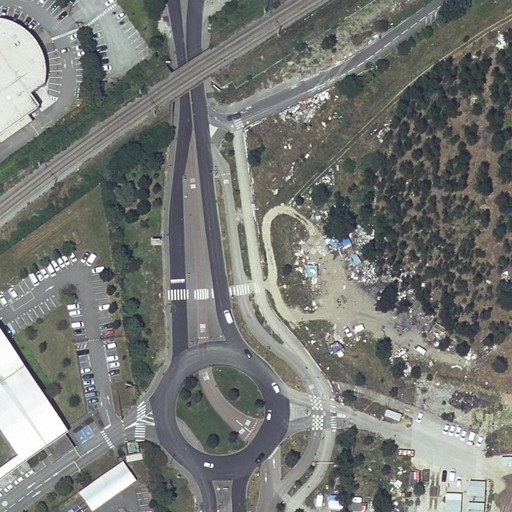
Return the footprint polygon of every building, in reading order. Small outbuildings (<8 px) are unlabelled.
[(0,136),(39,108),(30,96),(45,86),(46,80),(46,73),(45,67),(44,62),(42,55),(39,49),(36,44),(32,40),(29,36),(25,33),(20,30),(16,27),(10,25),(5,23),(0,22),(0,136)] [(0,353),(34,405),(1,429),(22,458),(43,444),(62,431),(0,336),(0,353)] [(0,426),(1,429),(34,405),(0,353),(0,426)] [(75,449),(65,435),(46,447),(56,462),(75,449)] [(79,494),(92,511),(136,480),(123,463),(79,494)]
